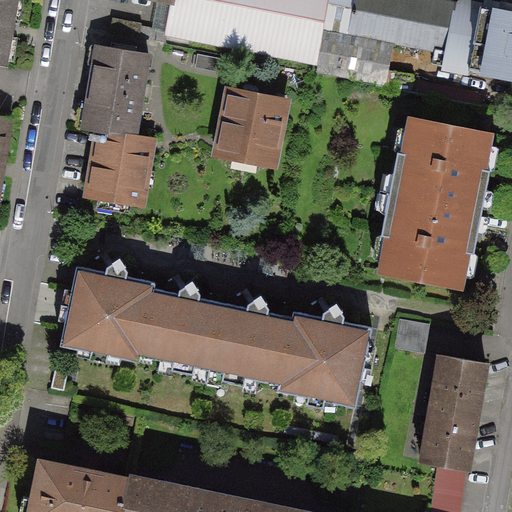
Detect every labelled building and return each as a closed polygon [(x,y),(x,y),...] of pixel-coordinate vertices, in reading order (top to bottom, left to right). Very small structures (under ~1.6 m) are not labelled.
[(19,0),(0,0),(0,65),(9,66),(19,0)] [(330,0),(176,0),(176,3),(174,2),(167,38),(319,66),(330,0)] [(482,9),(438,0),(356,0),(350,34),(473,58),(482,9)] [(511,14),(482,9),(473,58),(470,71),(511,78),(511,14)] [(99,47),(86,129),(127,135),(136,137),(149,55),(99,47)] [(478,90),(415,79),(412,93),(476,104),(478,90)] [(231,92),(225,122),(281,133),(287,103),(231,92)] [(0,188),(12,119),(0,116),(0,188)] [(398,196),(477,211),(491,135),(464,130),(464,129),(441,124),(440,125),(413,120),(406,158),(399,156),(397,176),(402,177),(398,196)] [(225,122),(218,153),(275,165),(281,133),(225,122)] [(99,131),(89,197),(116,202),(127,135),(109,132),(99,131)] [(127,135),(116,202),(143,206),(154,140),(136,137),(127,135)] [(434,281),(462,287),(477,211),(398,196),(395,215),(390,214),(383,232),(391,234),(384,272),(411,277),(410,278),(434,283),(434,281)] [(78,267),(62,346),(93,352),(91,359),(108,362),(109,356),(141,362),(142,356),(156,290),(157,284),(128,278),(129,272),(121,257),(108,268),(107,273),(78,267)] [(156,290),(142,356),(175,363),(173,370),(195,374),(197,367),(210,370),(223,303),(201,299),(202,294),(194,280),(181,290),(180,295),(156,290)] [(223,303),(210,370),(225,373),(223,381),(246,385),(247,377),(280,384),(293,318),(270,313),(271,308),(262,294),(249,304),(248,308),(223,303)] [(293,318),(280,384),(279,391),(310,397),(308,404),(324,407),(326,400),(357,407),(373,328),(345,323),(346,317),(338,302),(325,313),(324,318),(294,312),(293,318)] [(430,325),(401,320),(396,349),(424,354),(430,325)] [(468,468),(487,364),(442,356),(424,460),(439,463),(466,468),(468,468)] [(69,370),(57,368),(53,389),(65,391),(69,370)] [(439,463),(436,481),(463,485),(466,468),(439,463)] [(83,472),(45,464),(34,511),(124,511),(130,483),(98,476),(99,474),(83,470),(83,472)] [(131,478),(130,483),(124,511),(203,511),(208,493),(131,478)] [(459,511),(463,485),(436,481),(431,511),(459,511)] [(267,511),(269,506),(208,493),(203,511),(267,511)]
